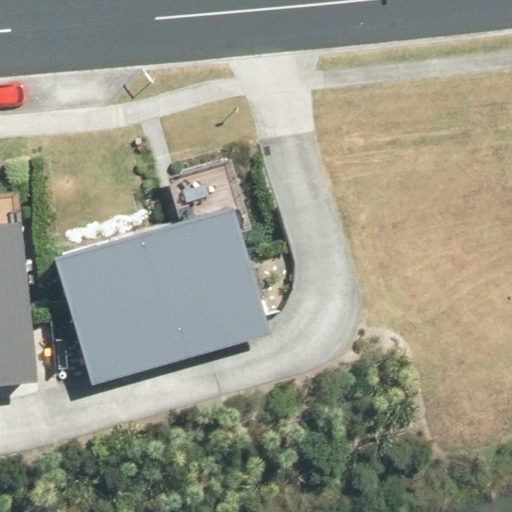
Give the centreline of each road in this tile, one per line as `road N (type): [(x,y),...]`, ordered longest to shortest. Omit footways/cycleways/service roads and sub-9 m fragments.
road 1 (residential): [(0,420),(56,414),(274,354),(318,311),(325,282),(265,2)]
road 2 (residential): [(133,13),(0,26)]
road 3 (residential): [(265,2),(133,13)]
